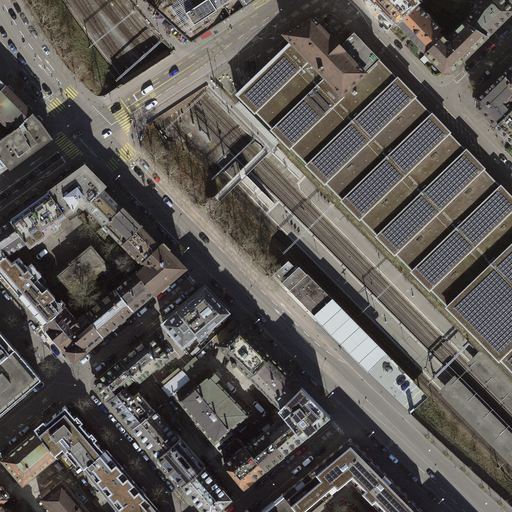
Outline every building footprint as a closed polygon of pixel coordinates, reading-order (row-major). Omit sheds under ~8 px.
[(145,0),(191,42),(255,0),(145,0)] [(396,22),(417,3),(413,0),(370,0),(374,4),(377,2),(396,22)] [(443,0),(439,5),(453,14),(464,2),(462,0),(443,0)] [(488,36),(511,13),(511,1),(510,0),(506,0),(505,1),(504,0),(480,0),(478,3),(465,22),(488,36)] [(426,52),(443,36),(440,32),(442,30),(417,3),(396,22),(426,52)] [(379,60),(380,59),(355,32),(340,46),(312,17),(285,34),(291,42),(343,95),(379,60)] [(452,72),(488,36),(465,22),(446,40),(443,36),(426,52),(444,72),(452,72)] [(343,95),(291,42),(277,55),(265,67),(246,85),(237,94),(255,112),(256,111),(273,128),(272,129),(289,147),(290,146),(308,164),(307,164),(324,182),(325,181),(343,199),(342,200),(360,218),(360,217),(378,235),(377,235),(395,253),(395,252),(413,270),(412,271),(430,289),(430,288),(448,305),(447,306),(511,371),(511,196),(501,185),(500,186),(483,168),(484,168),(467,149),(466,150),(449,133),(450,132),(432,113),(431,114),(414,97),(415,96),(398,78),(397,79),(379,60),(343,95)] [(511,65),(503,74),(511,82),(511,65)] [(496,126),(511,110),(511,106),(508,102),(511,98),(511,82),(503,74),(477,99),(477,106),(496,126)] [(32,112),(6,85),(0,90),(0,118),(9,127),(11,125),(15,129),(32,112)] [(511,143),(511,110),(496,126),(511,143)] [(32,112),(15,129),(11,133),(0,140),(0,156),(8,166),(49,136),(49,134),(38,118),(32,112)] [(88,204),(105,187),(85,166),(49,192),(65,214),(74,208),(78,202),(85,206),(88,204)] [(104,225),(124,206),(105,187),(88,204),(85,206),(104,225)] [(65,214),(49,192),(49,191),(45,194),(10,220),(26,242),(29,246),(53,229),(51,225),(62,217),(66,214),(65,214)] [(122,244),(142,224),(124,206),(104,225),(122,244)] [(26,242),(10,220),(0,227),(0,259),(5,255),(6,256),(26,242)] [(142,263),(144,262),(144,261),(161,244),(142,224),(122,244),(140,263),(142,263)] [(161,243),(161,244),(144,261),(144,262),(146,264),(138,271),(140,273),(139,274),(154,292),(155,292),(161,287),(163,289),(169,284),(167,282),(185,267),(168,250),(169,248),(164,243),(162,245),(161,243)] [(74,263),(60,275),(75,293),(107,267),(91,247),(74,262),(74,263)] [(5,255),(0,259),(0,272),(19,294),(37,278),(42,275),(32,263),(27,267),(19,257),(12,263),(6,256),(5,255)] [(294,265),(289,260),(274,275),(279,280),(294,265)] [(282,283),(313,314),(316,317),(334,300),(307,273),(307,274),(299,266),(282,283)] [(116,289),(133,310),(154,292),(139,274),(140,273),(138,271),(137,270),(116,289)] [(40,281),(37,278),(19,294),(21,298),(44,324),(62,308),(63,307),(54,298),(55,297),(47,287),(46,288),(40,281)] [(86,315),(103,335),(133,310),(116,289),(85,314),(86,315)] [(228,312),(205,289),(187,304),(189,306),(183,311),(182,309),(164,323),(183,346),(197,334),(199,336),(228,312)] [(334,299),(334,300),(316,317),(313,314),(312,316),(369,373),(388,354),(334,299)] [(69,334),(76,329),(76,325),(75,323),(75,322),(62,308),(44,324),(49,330),(48,331),(54,338),(55,337),(61,343),(70,335),(69,334)] [(76,325),(76,329),(69,334),(70,335),(61,343),(74,359),(89,347),(91,348),(98,343),(96,341),(103,335),(86,315),(80,321),(79,320),(75,322),(75,323),(76,325)] [(219,345),(240,324),(237,321),(234,318),(213,338),(216,342),(219,345)] [(250,376),(271,356),(240,324),(219,345),(250,376)] [(0,331),(0,360),(15,348),(0,331)] [(120,360),(135,378),(138,382),(142,379),(169,356),(150,335),(124,357),(120,360)] [(15,348),(0,360),(0,412),(40,378),(15,348)] [(467,363),(511,408),(511,379),(482,349),(480,351),(479,351),(467,363)] [(271,356),(250,376),(280,407),(301,386),(271,356)] [(182,369),(184,371),(191,379),(194,383),(197,380),(196,378),(205,371),(194,358),(182,369)] [(120,360),(98,379),(98,380),(95,379),(95,385),(97,385),(97,386),(109,399),(124,386),(125,386),(135,378),(120,360)] [(171,396),(172,395),(191,379),(184,371),(164,388),(171,396)] [(211,374),(196,386),(194,388),(230,430),(250,414),(218,380),(220,377),(215,373),(213,375),(211,374)] [(511,465),(511,432),(455,375),(438,391),(511,465)] [(194,383),(191,379),(172,395),(177,402),(179,401),(214,443),(230,430),(194,388),(196,386),(194,383)] [(133,427),(154,410),(138,392),(133,396),(125,386),(124,386),(109,399),(133,427)] [(287,413),(284,416),(287,419),(303,438),(330,415),(301,386),(280,407),(287,413)] [(84,468),(86,466),(104,451),(104,450),(95,440),(97,438),(92,431),(89,433),(81,423),(83,421),(77,414),(75,416),(66,405),(46,422),(43,420),(34,428),(36,431),(56,455),(58,457),(65,450),(65,451),(68,449),(69,450),(66,453),(76,464),(79,462),(84,468)] [(154,410),(133,427),(157,456),(179,438),(154,409),(154,410)] [(265,432),(284,454),(303,438),(287,419),(284,416),(265,432)] [(23,484),(56,455),(36,431),(2,459),(23,484)] [(284,454),(265,432),(247,447),(246,447),(265,469),(284,454)] [(378,465),(351,437),(310,471),(318,481),(321,479),(332,492),(349,478),(354,483),(367,471),(369,473),(378,465)] [(182,485),(203,467),(179,438),(157,456),(182,485)] [(265,469),(246,447),(247,447),(246,445),(224,463),(244,487),(265,469)] [(104,451),(86,466),(123,511),(159,511),(105,449),(104,450),(104,451)] [(354,483),(380,510),(393,498),(390,495),(399,486),(378,465),(369,473),(367,471),(354,483)] [(203,467),(182,485),(205,511),(214,511),(231,498),(203,467)] [(308,511),(332,492),(321,479),(318,481),(310,471),(288,490),(283,494),(295,508),(296,508),(299,511),(308,511)] [(89,511),(62,481),(42,498),(53,511),(89,511)] [(0,483),(0,511),(3,510),(0,506),(0,502),(9,494),(0,483)] [(424,511),(399,486),(390,495),(393,498),(380,510),(382,511),(424,511)] [(299,511),(296,508),(295,508),(283,494),(279,497),(261,511),(299,511)]
